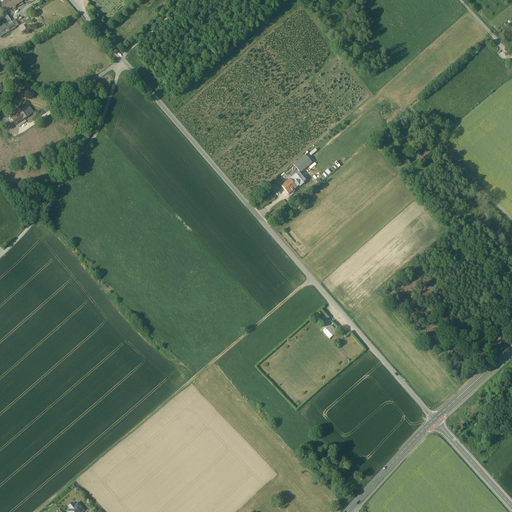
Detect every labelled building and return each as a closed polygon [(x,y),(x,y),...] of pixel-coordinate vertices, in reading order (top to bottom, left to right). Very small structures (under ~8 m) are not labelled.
[(20,0),(8,0),(0,5),(0,6),(4,12),(4,13),(12,8),(12,9),(15,8),(14,7),(22,2),(20,0)] [(6,15),(0,19),(3,23),(4,25),(9,21),(6,15)] [(3,23),(0,24),(0,37),(1,39),(15,30),(9,21),(4,25),(3,23)] [(23,111),(20,113),(21,113),(18,115),(20,116),(17,119),(19,123),(27,117),(23,111)] [(313,148),(306,154),(309,158),(316,152),(313,148)] [(305,156),(294,166),(301,173),(312,163),(305,156)] [(305,181),(298,174),(290,180),(293,184),(295,182),(299,186),(301,187),(302,185),(302,183),(305,181)] [(285,175),(277,182),(282,187),(290,180),(285,175)] [(293,184),(290,180),(282,187),(289,195),(297,188),(293,184)] [(277,182),(270,189),(274,194),(282,187),(277,182)] [(324,332),(329,338),(336,332),(331,326),(324,332)] [(83,508),(79,503),(75,506),(73,504),(69,507),(71,510),(67,511),(80,511),(79,511),(83,508)]
